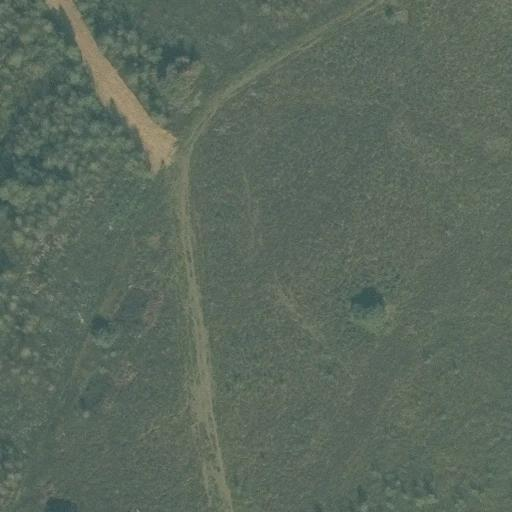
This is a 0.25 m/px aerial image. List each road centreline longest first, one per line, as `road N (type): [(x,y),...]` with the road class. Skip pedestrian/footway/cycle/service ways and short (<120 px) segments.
road 1 (track): [(177,181),(213,441),(233,511)]
road 2 (track): [(177,181),(216,99),(370,0)]
road 3 (track): [(177,181),(41,0)]
